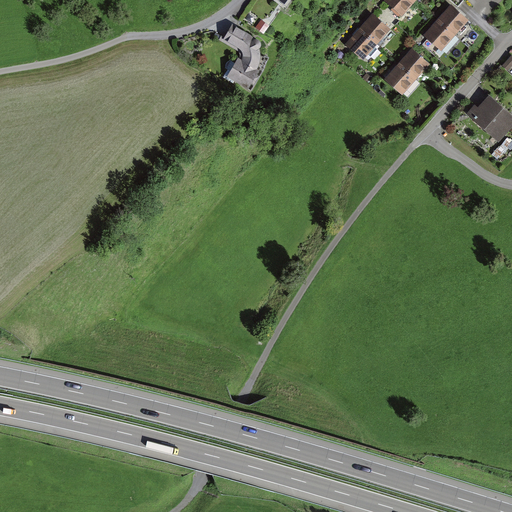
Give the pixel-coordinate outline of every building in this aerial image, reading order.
[(413,0),(388,0),(385,4),(401,18),(415,2),(413,0)] [(469,16),(453,3),(439,20),(455,33),(469,16)] [(375,15),(362,31),(378,45),(392,29),(375,15)] [(439,20),(426,37),(442,50),(455,33),(439,20)] [(239,64),(232,60),(227,70),(229,71),(225,77),(233,82),(235,78),(253,89),(266,66),(269,57),(261,52),(261,50),(261,48),(260,46),(261,45),(262,45),(263,43),(263,41),(261,40),(260,39),(258,39),(257,40),(256,38),(254,36),(253,35),(234,25),(225,42),(240,50),(242,52),(243,54),(243,57),(242,59),(239,64)] [(362,31),(349,47),(365,61),(378,45),(362,31)] [(414,51),(402,66),(418,79),(430,64),(414,51)] [(511,68),(511,59),(510,58),(501,68),(508,73),(511,68)] [(402,66),(389,82),(405,95),(418,79),(402,66)] [(477,108),(474,106),(467,114),(499,141),(511,125),(511,113),(489,94),(477,108)]
